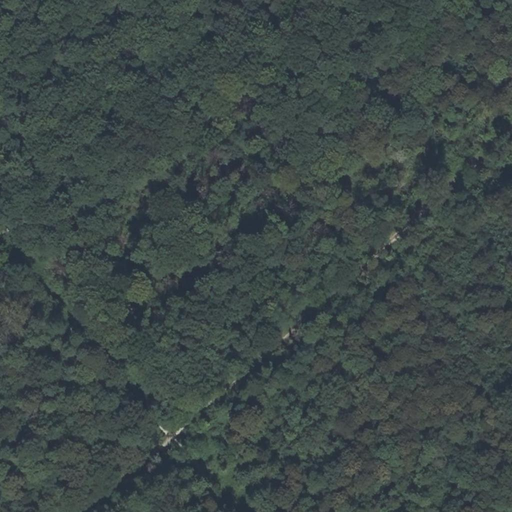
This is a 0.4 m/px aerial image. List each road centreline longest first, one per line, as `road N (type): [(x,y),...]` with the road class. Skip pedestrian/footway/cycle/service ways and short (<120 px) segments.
road 1 (track): [(511,138),(88,511)]
road 2 (track): [(0,239),(233,511)]
road 3 (unknown): [(201,0),(185,58),(149,105),(53,172),(0,239)]
